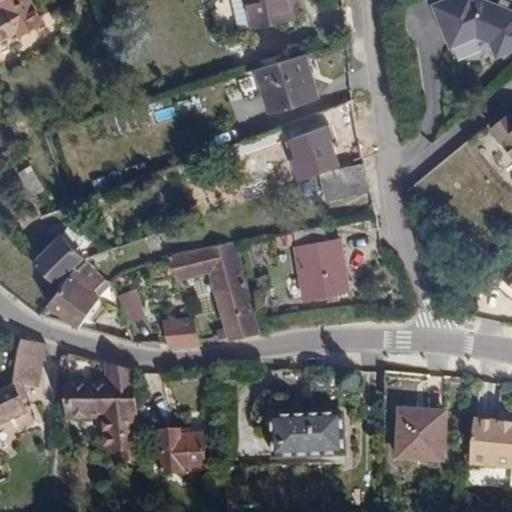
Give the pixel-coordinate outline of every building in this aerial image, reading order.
[(0,41),(16,32),(18,37),(46,21),(33,0),(0,0),(5,6),(0,8),(0,41)] [(247,0),(253,25),(297,15),(293,0),(247,0)] [(511,0),(454,0),(467,33),(493,24),(507,31),(511,46),(511,0)] [(232,45),(237,68),(259,63),(254,40),(232,45)] [(257,69),(270,109),(320,94),(308,53),(257,69)] [(352,100),(316,108),(320,125),(356,117),(352,100)] [(511,101),(498,111),(511,132),(511,101)] [(0,157),(14,147),(2,131),(0,132),(0,157)] [(20,171),(33,196),(46,189),(33,164),(20,171)] [(324,173),(329,198),(371,190),(366,164),(324,173)] [(34,260),(63,288),(90,258),(105,252),(76,219),(34,260)] [(297,230),(307,298),(351,292),(343,235),(329,237),(327,225),(297,230)] [(278,235),(279,245),(294,243),(293,233),(278,235)] [(219,327),(222,342),(261,333),(240,240),(206,246),(213,271),(226,324),(219,327)] [(213,271),(206,246),(169,254),(180,278),(213,271)] [(63,288),(48,304),(79,328),(102,295),(94,285),(101,270),(90,258),(63,288)] [(511,258),(492,281),(511,298),(511,258)] [(119,288),(132,322),(147,316),(134,283),(119,288)] [(191,295),(177,297),(178,310),(193,308),(191,295)] [(196,316),(166,320),(173,347),(203,344),(196,316)] [(47,341),(19,336),(11,383),(39,387),(47,341)] [(94,359),(62,350),(64,417),(102,418),(103,449),(117,450),(117,457),(138,457),(131,370),(109,363),(108,383),(93,382),(94,359)] [(0,387),(0,419),(22,409),(20,405),(11,383),(0,387)] [(39,387),(11,383),(20,405),(38,407),(39,387)] [(446,410),(395,407),(393,460),(444,463),(446,410)] [(343,457),(342,411),(268,413),(269,459),(343,457)] [(511,421),(471,418),(467,465),(511,469),(511,421)] [(182,429),(159,429),(161,471),(178,470),(178,478),(212,476),(211,445),(202,445),(201,433),(182,434),(182,429)] [(339,511),(339,484),(242,488),(242,511),(339,511)]
